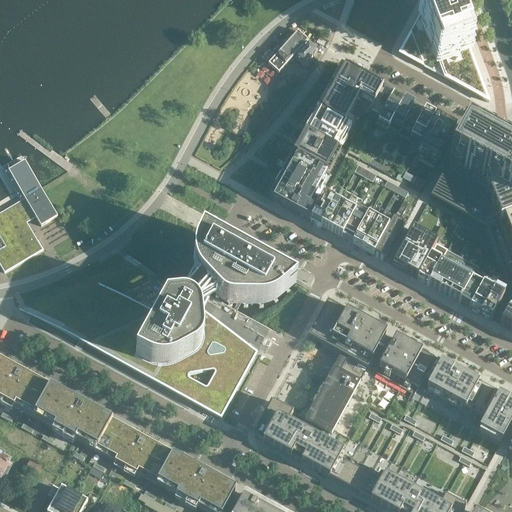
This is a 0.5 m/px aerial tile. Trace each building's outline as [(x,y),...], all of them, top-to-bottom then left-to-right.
[(428,0),(420,16),(400,53),(489,104),(469,52),(449,0),(428,0)] [(268,65),(278,75),(290,62),(292,64),(295,61),(293,59),(295,57),(296,58),(295,59),(304,67),(318,53),(314,49),(309,44),(307,46),(305,45),(308,42),(298,33),(268,65)] [(338,152),(346,157),(347,156),(366,119),(381,92),(381,93),(382,91),(382,90),(375,87),(347,72),(340,68),(304,133),(308,136),(336,151),(336,150),(339,152),(338,152)] [(367,121),(375,126),(376,124),(377,125),(391,98),(388,96),(389,95),(382,91),(381,93),(381,92),(366,119),(367,120),(367,121)] [(388,130),(403,103),(399,100),(400,99),(394,97),(393,97),(378,124),(379,124),(388,130)] [(399,135),(414,108),(403,103),(388,130),(399,135)] [(419,111),(414,108),(399,135),(410,141),(410,140),(424,114),(422,113),(423,111),(420,109),(419,111)] [(421,146),(435,120),(424,114),(410,140),(421,146)] [(437,166),(456,131),(436,121),(435,120),(421,146),(416,155),(415,157),(423,161),(424,159),(428,162),(428,164),(435,168),(436,166),(437,166)] [(272,202),(310,222),(319,205),(331,185),(344,161),(345,159),(346,157),(338,152),(339,152),(336,150),(336,151),(308,136),(304,133),(299,142),(304,145),(301,149),(296,147),(292,155),(297,158),(296,158),(296,159),(288,174),(285,180),(284,181),(274,175),(263,195),(273,200),(272,201),(272,202)] [(465,136),(430,199),(484,229),(490,227),(511,217),(511,165),(510,161),(465,136)] [(357,161),(368,166),(371,160),(361,154),(357,161)] [(41,228),(57,218),(30,172),(32,171),(29,167),(28,168),(25,163),(9,173),(30,209),(21,214),(16,205),(0,214),(0,265),(5,274),(43,251),(27,224),(36,219),(41,228)] [(421,190),(425,183),(416,178),(413,185),(421,190)] [(334,204),(342,190),(331,184),(319,205),(310,222),(315,225),(321,228),(334,204)] [(357,212),(363,201),(342,190),(334,204),(321,228),(342,240),(355,215),(357,212)] [(373,257),(384,263),(403,228),(401,227),(405,220),(401,218),(408,206),(403,204),(391,225),(373,257)] [(367,218),(357,212),(355,215),(342,240),(352,246),(367,218)] [(363,251),(381,219),(370,213),(367,218),(352,246),(363,251)] [(511,217),(490,227),(491,230),(491,231),(511,284),(511,303),(510,307),(507,313),(500,326),(505,329),(508,331),(511,332),(511,217)] [(373,257),(391,225),(381,219),(363,251),(373,257)] [(460,236),(466,226),(462,224),(457,234),(460,236)] [(464,238),(469,228),(466,226),(460,236),(464,238)] [(467,240),(473,230),(469,228),(464,238),(467,240)] [(471,241),(476,231),(473,230),(467,240),(471,241)] [(475,243),(480,233),(476,231),(471,241),(475,243)] [(417,281),(436,246),(412,233),(410,236),(408,239),(398,258),(397,259),(396,261),(394,264),(393,267),(393,268),(411,278),(417,281)] [(478,245),(483,235),(480,233),(475,243),(478,245)] [(257,355),(202,313),(218,300),(221,302),(221,303),(223,304),(224,305),(225,305),(227,306),(229,307),(230,307),(233,307),(259,308),(261,307),(263,307),(265,307),(267,306),(270,305),(271,305),(273,304),(276,302),(296,286),(203,234),(202,235),(196,248),(195,249),(195,250),(195,251),(194,253),(194,255),(194,257),(193,259),(193,260),(193,261),(194,263),(194,265),(194,267),(185,285),(179,295),(172,290),(170,289),(143,268),(127,256),(26,306),(24,308),(21,309),(19,310),(81,344),(221,420),(257,355)] [(482,247),(487,238),(486,237),(483,235),(478,245),(481,247),(482,247)] [(488,243),(487,238),(482,247),(481,247),(480,249),(484,251),(488,243)] [(490,248),(488,243),(484,251),(482,254),(486,256),(490,248)] [(428,287),(447,252),(436,246),(417,281),(424,285),(428,287)] [(438,293),(457,258),(447,252),(428,287),(429,288),(438,292),(438,293)] [(449,298),(468,263),(457,258),(438,293),(439,293),(448,298),(449,298)] [(479,269),(468,263),(449,298),(449,299),(458,303),(459,304),(476,274),(479,269)] [(480,316),(497,286),(501,277),(502,278),(502,277),(491,271),(486,280),(470,310),(476,314),(480,316)] [(470,310),(486,280),(476,274),(459,304),(470,310)] [(491,322),(507,291),(497,286),(480,316),(484,318),(490,321),(491,322)] [(414,396),(434,361),(395,340),(388,353),(379,348),(386,335),(377,330),(327,303),(308,338),(310,339),(340,356),(341,356),(338,360),(334,368),(333,368),(309,412),(308,414),(305,421),(331,435),(333,432),(360,383),(376,352),(385,357),(376,375),(401,389),(411,395),(414,396)] [(0,417),(172,511),(223,511),(236,490),(173,456),(112,422),(50,389),(0,360),(0,417)] [(414,396),(413,399),(499,447),(511,423),(511,404),(434,361),(414,396)] [(272,403),(253,438),(388,511),(463,511),(467,505),(350,441),(333,432),(331,435),(305,421),(274,404),(272,403)] [(8,467),(11,462),(4,458),(5,456),(0,453),(0,489),(11,468),(8,467)] [(35,479),(41,469),(30,463),(25,473),(35,479)] [(61,490),(49,511),(83,511),(88,505),(86,504),(88,500),(80,495),(78,499),(71,496),(73,492),(65,487),(63,491),(61,490)] [(172,511),(170,510),(164,507),(159,505),(154,502),(149,499),(144,496),(141,495),(138,501),(145,505),(144,506),(154,511),(172,511)] [(245,495),(242,500),(235,511),(275,511),(245,495)]
